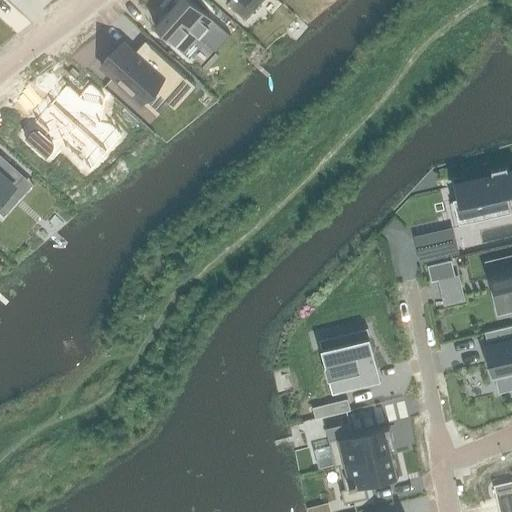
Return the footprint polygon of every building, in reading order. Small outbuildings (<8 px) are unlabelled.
[(191,0),(180,0),(156,27),(185,54),(201,37),(217,51),(231,36),(215,21),(191,0)] [(230,0),(227,4),(245,20),(253,12),(263,0),(230,0)] [(125,42),(100,69),(144,108),(145,107),(158,118),(169,106),(176,112),(197,88),(146,42),(137,53),(125,42)] [(67,85),(51,103),(106,152),(122,134),(112,125),(100,123),(104,104),(84,101),(67,85)] [(51,103),(35,121),(49,133),(60,129),(63,146),(91,170),(106,152),(51,103)] [(0,203),(24,177),(0,154),(0,203)] [(454,203),(451,204),(451,205),(454,204),(459,227),(511,215),(507,195),(511,193),(511,168),(505,170),(466,179),(453,182),(454,183),(456,183),(459,198),(453,200),(454,203)] [(511,256),(486,263),(491,280),(488,280),(488,281),(491,281),(494,296),(509,292),(511,305),(511,256)] [(451,261),(428,267),(431,282),(455,276),(451,261)] [(360,331),(319,340),(329,379),(332,395),(364,387),(381,383),(378,370),(368,329),(360,331)] [(511,336),(488,343),(500,391),(511,388),(511,336)] [(347,399),(312,408),(315,420),(350,411),(347,399)] [(350,423),(326,429),(335,467),(340,466),(392,454),(396,453),(390,426),(353,436),(350,423)] [(392,454),(340,466),(345,489),(341,490),(344,504),(368,499),(365,486),(398,478),(392,454)] [(511,481),(493,486),(497,500),(511,496),(511,481)]
